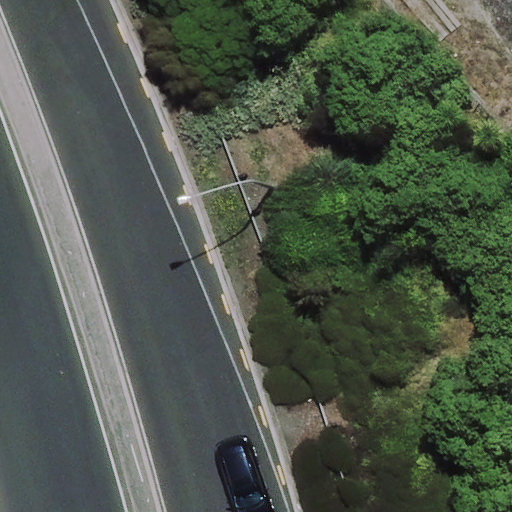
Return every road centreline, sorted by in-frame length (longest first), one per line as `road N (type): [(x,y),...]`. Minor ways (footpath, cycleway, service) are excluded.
road 1 (trunk): [(41,0),(125,201),(229,511)]
road 2 (trunk): [(46,511),(0,322)]
